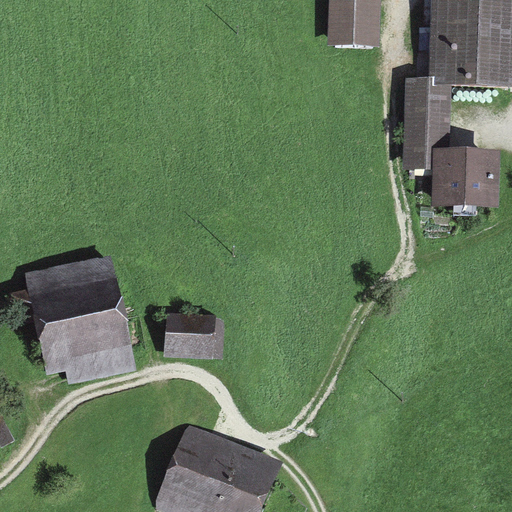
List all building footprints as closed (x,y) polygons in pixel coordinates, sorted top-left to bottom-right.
[(329,0),(328,48),(378,49),(379,0),(329,0)] [(431,212),(494,213),(495,154),(447,153),(448,95),(511,95),(511,0),(432,0),(431,84),(406,84),(405,177),(431,177),(431,212)] [(48,381),(129,365),(110,266),(29,281),(48,381)] [(167,357),(217,358),(217,322),(168,321),(167,357)] [(159,507),(171,511),(259,511),(276,473),(190,436),(159,507)]
